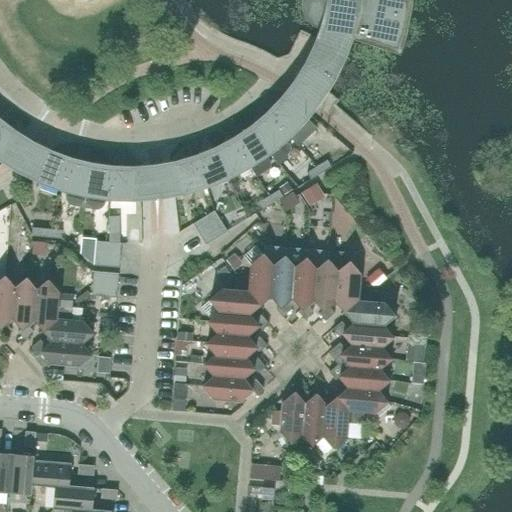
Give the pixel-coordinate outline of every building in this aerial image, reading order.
[(316,28),(322,30),(319,37),(306,65),(332,79),(343,57),(350,38),(400,55),(406,35),(412,6),(412,0),(301,0),(301,7),(303,13),(304,17),(306,19),(307,21),(309,23),(311,25),(314,27),(316,28)] [(300,125),(306,118),(283,98),(281,100),(278,104),(276,107),(274,111),(273,111),(269,116),(288,137),(291,134),(298,128),(300,125)] [(286,139),(288,137),(269,116),(264,120),(260,122),(256,124),(253,127),(251,128),(271,154),(277,162),(280,160),(287,155),(288,152),(289,150),(290,148),(290,145),(289,143),(287,140),(286,139)] [(1,126),(1,125),(0,124),(0,154),(15,133),(13,132),(9,129),(5,127),(1,126)] [(271,154),(251,128),(250,129),(247,132),(243,135),(240,138),(235,141),(250,166),(256,176),(261,173),(270,167),(268,156),(271,154)] [(243,170),(250,166),(235,141),(229,145),(225,146),(221,147),(217,149),(215,150),(228,178),(235,174),(239,172),(243,170)] [(221,181),(228,178),(215,150),(214,150),(210,152),(206,155),(203,158),(203,157),(196,159),(206,187),(217,182),(221,181)] [(52,154),(53,153),(50,153),(38,181),(50,186),(62,190),(70,162),(64,160),(60,158),(56,156),(52,154)] [(194,190),(206,187),(196,159),(190,161),(190,162),(186,162),(181,162),(177,163),(175,164),(182,193),(194,190)] [(321,173),(331,167),(327,160),(316,167),(321,173)] [(77,164),(71,162),(70,162),(62,190),(67,191),(66,194),(66,198),(67,201),(70,204),(73,205),(82,207),(83,207),(91,165),(90,165),(85,165),(81,164),(77,164)] [(93,166),(91,165),(83,207),(85,208),(94,209),(98,209),(101,208),(103,205),(104,202),(105,198),(110,199),(112,170),(106,169),(106,170),(102,168),(97,167),(93,166)] [(311,180),(321,173),(316,167),(307,173),(311,180)] [(127,199),(135,199),(134,169),(132,169),(128,169),(123,170),(119,171),(112,170),(110,199),(122,199),(127,199)] [(297,188),(307,182),(301,173),(292,179),(297,188)] [(315,184),(301,193),(310,206),(324,198),(315,184)] [(279,190),(268,196),(273,203),(283,197),(279,190)] [(268,196),(258,203),(262,209),(273,203),(268,196)] [(199,234),(221,221),(214,210),(193,224),(199,234)] [(206,245),(227,231),(221,221),(199,234),(206,245)] [(49,237),(50,229),(32,228),(31,236),(49,237)] [(62,230),(50,229),(49,237),(61,238),(62,230)] [(121,243),(106,242),(96,241),(95,253),(120,256),(121,243)] [(371,267),(379,260),(366,245),(358,252),(371,267)] [(119,268),(120,256),(95,253),(94,265),(119,268)] [(271,295),(273,267),(263,255),(251,266),(250,278),(243,278),(241,291),(249,292),(259,305),(271,295)] [(292,297),(294,269),(284,257),(273,267),(271,295),(280,307),(276,310),(282,317),(291,310),(285,303),(292,297)] [(314,299),(316,271),(306,259),(294,269),(292,297),(302,308),(298,312),(304,319),(313,311),(307,305),(314,299)] [(335,301),(337,272),(327,261),(316,271),(314,299),(323,310),(319,314),(325,321),(334,313),(329,306),(335,301)] [(358,287),(360,275),(349,263),(337,272),(335,301),(345,312),(357,301),(365,302),(366,288),(358,287)] [(118,285),(119,273),(94,271),(92,283),(118,285)] [(376,273),(365,282),(370,288),(381,279),(376,273)] [(12,317),(14,289),(5,277),(0,281),(0,326),(0,327),(0,326),(0,334),(2,337),(12,329),(5,322),(12,317)] [(241,291),(243,278),(235,277),(233,291),(222,290),(210,300),(220,312),(248,314),(259,305),(249,292),(241,291)] [(34,319),(36,291),(26,279),(14,289),(12,317),(22,328),(18,332),(24,339),(33,332),(27,325),(34,319)] [(57,306),(58,293),(48,281),(36,291),(34,319),(43,330),(56,320),(63,320),(64,307),(57,306)] [(117,298),(118,285),(92,283),(91,296),(117,298)] [(373,303),(374,289),(366,288),(365,302),(357,301),(345,312),(354,323),(382,326),(394,316),(384,304),(373,303)] [(71,321),(72,307),(64,307),(63,320),(56,320),(43,330),(53,341),(81,344),(93,334),(82,322),(71,321)] [(254,321),(248,314),(220,312),(208,322),(218,334),(247,336),(258,326),(261,330),(268,324),(261,315),(254,321)] [(354,323),(347,329),(342,322),(332,329),(339,337),(342,333),(352,345),(380,347),(392,337),(382,326),(354,323)] [(252,342),(247,336),(218,334),(206,343),(216,355),(244,357),(256,347),(259,352),(267,345),(259,336),(252,342)] [(53,341),(46,347),(40,340),(31,348),(37,355),(41,352),(51,363),(79,366),(91,355),(81,344),(53,341)] [(352,345),(345,350),(340,343),(331,351),(337,358),(341,355),(351,366),(379,369),(390,359),(380,347),(352,345)] [(250,364),(244,357),(216,355),(204,365),(214,376),(243,378),(254,369),(257,373),(265,367),(257,358),(250,364)] [(351,366),(344,372),(338,365),(329,373),(335,380),(339,376),(348,388),(377,390),(389,381),(379,369),(351,366)] [(77,383),(78,376),(66,375),(65,382),(77,383)] [(248,385),(243,378),(214,376),(203,386),(213,398),(240,401),(252,390),(256,395),(263,389),(255,380),(248,385)] [(299,398),(306,392),(298,383),(291,389),(294,393),(283,403),(280,431),(290,443),(302,433),(304,405),(299,398)] [(187,385),(175,384),(174,384),(173,400),(185,401),(187,385)] [(320,400),(327,394),(320,385),(312,391),(316,395),(304,405),(302,433),(312,445),(324,435),(326,407),(320,400)] [(387,402),(377,390),(348,388),(337,397),(348,410),(355,410),(354,424),(362,425),(363,411),(374,412),(387,402)] [(355,410),(348,410),(337,397),(326,407),(324,435),(333,446),(346,436),(347,423),(354,424),(355,410)] [(34,448),(35,432),(25,431),(24,447),(34,448)] [(0,491),(7,492),(11,454),(0,453),(0,491)] [(30,494),(31,484),(33,461),(33,456),(11,454),(7,492),(30,494)] [(68,487),(68,486),(70,464),(33,461),(31,484),(55,487),(55,486),(68,487)] [(94,466),(83,465),(78,465),(77,475),(93,476),(94,466)] [(68,486),(68,487),(55,486),(55,487),(53,508),(72,510),(72,509),(91,511),(91,510),(93,488),(68,486)] [(117,490),(104,489),(102,489),(101,499),(116,500),(117,490)]
